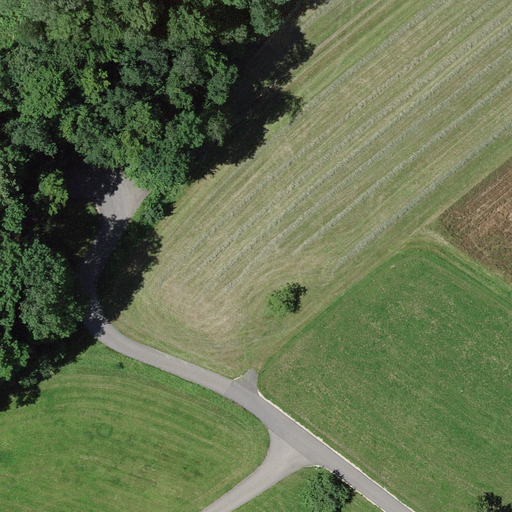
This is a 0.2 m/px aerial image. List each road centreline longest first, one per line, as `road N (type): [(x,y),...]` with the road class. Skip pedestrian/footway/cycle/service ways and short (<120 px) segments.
road 1 (residential): [(298,441),(260,403),(121,344),(95,322),(87,277),(119,205),(114,188),(97,176),(75,175),(51,188),(0,236)]
road 2 (residential): [(395,511),(298,441)]
